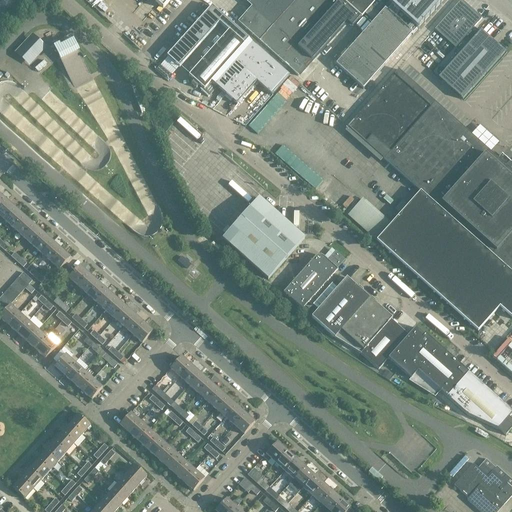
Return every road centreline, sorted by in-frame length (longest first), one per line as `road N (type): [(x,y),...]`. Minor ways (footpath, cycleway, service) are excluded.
road 1 (unclassified): [(511,389),(62,0)]
road 2 (residential): [(185,328),(0,162)]
road 3 (unknown): [(452,0),(348,114),(335,166)]
road 4 (residential): [(394,511),(281,415)]
road 5 (residential): [(194,511),(97,423)]
road 6 (residential): [(281,415),(185,328)]
road 7 (residential): [(198,511),(281,415)]
